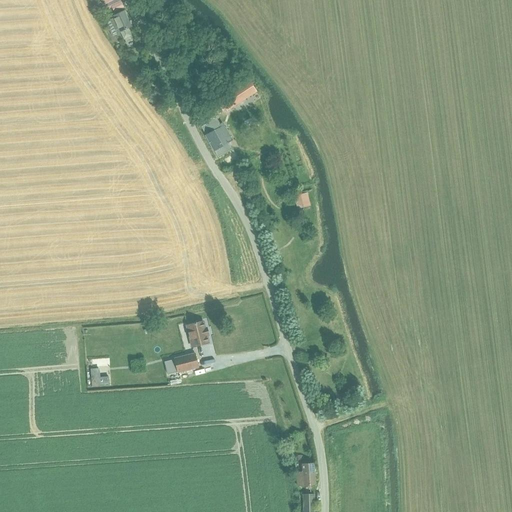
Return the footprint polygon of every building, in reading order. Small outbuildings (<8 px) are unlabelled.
[(119,0),(102,0),(107,9),(111,7),(120,3),(119,0)] [(123,8),(120,3),(111,7),(114,12),(123,8)] [(114,18),(106,22),(109,28),(108,28),(112,36),(121,32),(123,39),(131,35),(128,29),(132,27),(125,11),(113,16),(114,18)] [(251,83),(218,104),(223,111),(223,110),(225,109),(233,104),(245,96),(246,99),(252,95),(257,92),(251,83)] [(165,104),(161,107),(165,113),(169,110),(165,104)] [(204,125),(201,127),(206,135),(205,136),(209,144),(214,152),(214,151),(218,157),(224,154),(232,149),(231,146),(230,146),(229,145),(228,143),(233,141),(233,140),(232,140),(232,141),(224,128),(223,125),(222,126),(221,126),(220,124),(216,116),(215,116),(208,120),(209,123),(204,125)] [(307,193),(294,197),(297,209),(310,205),(307,193)] [(205,329),(203,321),(187,325),(193,347),(209,343),(207,336),(209,335),(207,328),(205,329)] [(175,360),(164,363),(167,374),(178,372),(198,367),(195,354),(174,359),(175,360)] [(99,369),(91,369),(92,387),(110,386),(109,377),(100,378),(99,369)] [(316,485),(314,464),(303,464),(303,472),(297,473),(298,486),(316,485)] [(304,494),(304,511),(315,511),(315,493),(304,494)]
